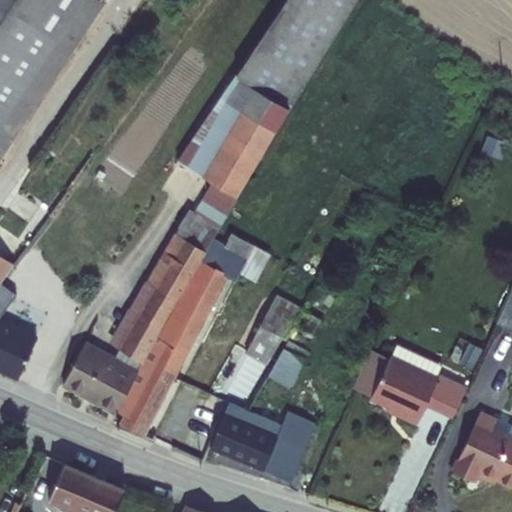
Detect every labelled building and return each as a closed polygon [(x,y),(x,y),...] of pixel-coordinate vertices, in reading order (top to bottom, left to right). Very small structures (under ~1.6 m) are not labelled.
[(91,0),(0,0),(0,169),(110,13),(91,0)] [(349,21),(313,0),(290,0),(179,169),(215,190),(240,205),(349,21)] [(361,0),(313,0),(349,21),(361,0)] [(240,205),(215,190),(168,269),(173,272),(199,226),(219,238),(222,234),(240,205)] [(114,363),(83,347),(60,386),(116,413),(134,382),(209,257),(214,248),(219,238),(199,226),(173,272),(168,269),(114,363)] [(209,257),(134,382),(116,413),(146,427),(161,397),(239,266),(252,273),(268,246),(240,229),(233,241),(222,234),(219,238),(214,248),(209,257)] [(0,284),(14,266),(0,256),(0,284)] [(511,283),(497,315),(511,323),(511,283)] [(0,316),(16,298),(0,284),(0,375),(11,382),(33,342),(0,324),(0,316)] [(328,299),(312,292),(303,309),(286,340),(283,345),(300,354),(328,299)] [(268,362),(300,303),(278,293),(245,352),(268,362)] [(435,374),(439,366),(394,344),(385,357),(433,379),(435,374)] [(304,356),(300,354),(283,345),(275,360),(285,365),(281,370),(286,372),(281,381),(289,385),(304,356)] [(385,357),(371,350),(352,391),(366,397),(385,357)] [(385,357),(366,397),(395,411),(393,415),(411,423),(422,402),(449,414),(462,387),(435,374),(433,379),(385,357)] [(270,369),(268,373),(281,381),(286,372),(281,370),(285,365),(275,360),(270,369)] [(282,423),(250,408),(249,410),(231,402),(213,445),(293,479),(318,422),(288,409),(282,423)] [(490,412),(473,405),(447,463),(469,474),(474,464),(511,482),(511,480),(511,417),(510,416),(505,417),(500,428),(486,421),(490,412)] [(486,421),(500,428),(505,417),(490,411),(490,412),(486,421)] [(70,511),(116,511),(125,492),(62,464),(47,501),(70,511)]
